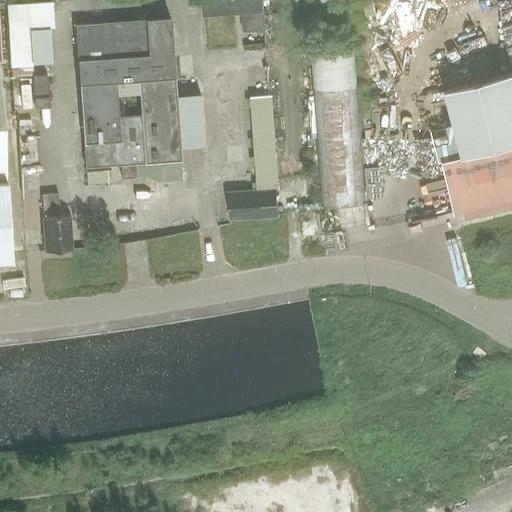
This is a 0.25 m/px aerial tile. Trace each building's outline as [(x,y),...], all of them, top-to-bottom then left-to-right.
[(265,30),(263,0),(202,0),(203,15),(242,12),(243,32),(265,30)] [(122,178),(135,177),(134,163),(181,160),(170,18),(75,25),(86,167),(121,164),(122,178)] [(54,61),(52,26),(32,27),(34,62),(54,61)] [(323,206),(365,203),(355,51),(312,54),(314,86),(321,179),(323,206)] [(455,123),(434,128),(442,160),(455,209),(511,194),(511,72),(446,90),(455,123)] [(48,75),(33,76),(33,84),(35,108),(50,107),(48,75)] [(271,97),(253,98),(253,107),(271,106),(271,97)] [(259,190),(229,192),(230,219),(278,216),(274,138),(273,122),(254,123),(255,139),(259,190)] [(111,171),(85,173),(86,186),(112,184),(111,171)] [(0,263),(12,262),(7,183),(0,183),(0,263)] [(41,194),(45,251),(72,249),(69,214),(59,215),(57,193),(41,194)] [(105,416),(0,428),(0,452),(108,440),(105,416)]
